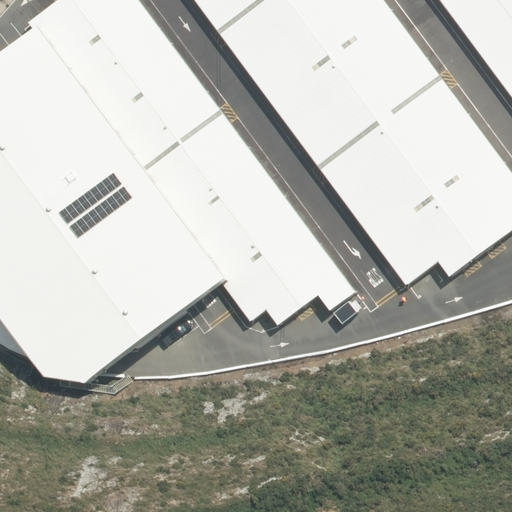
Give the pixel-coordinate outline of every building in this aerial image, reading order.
[(335,313),(360,294),(142,0),(63,0),(33,23),(255,324),(271,311),(283,327),(324,298),(335,313)] [(511,235),(511,167),(387,0),(196,0),(411,288),(442,263),(455,279),(511,235)] [(511,0),(441,0),(511,95),(511,0)] [(5,62),(0,65),(0,226),(80,333),(145,335),(185,302),(5,62)] [(39,362),(49,355),(0,290),(0,342),(13,351),(39,362)]
